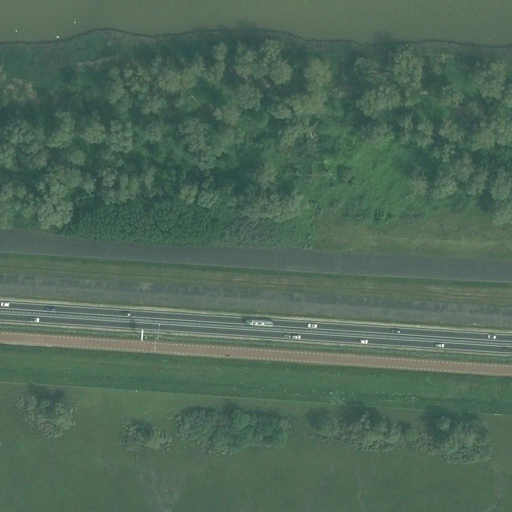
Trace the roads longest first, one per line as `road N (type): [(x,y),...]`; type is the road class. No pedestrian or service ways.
road 1 (tertiary): [(511,371),(0,337)]
road 2 (trunk): [(511,341),(0,307)]
road 3 (trunk): [(0,317),(511,350)]
